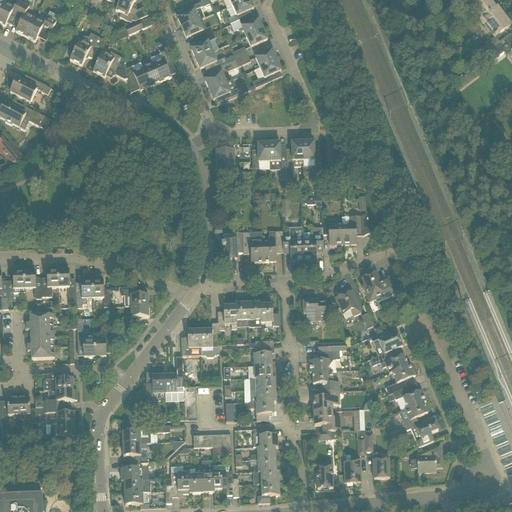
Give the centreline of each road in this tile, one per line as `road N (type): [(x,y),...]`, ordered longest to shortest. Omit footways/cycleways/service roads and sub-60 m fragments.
road 1 (residential): [(212,133),(313,131),(269,0)]
road 2 (residential): [(185,150),(9,51)]
road 3 (residential): [(0,256),(76,258),(190,299)]
road 4 (residential): [(480,467),(481,447),(422,317)]
road 5 (residential): [(290,427),(294,355),(285,284)]
road 6 (residential): [(212,133),(160,0)]
road 7 (residential): [(101,511),(97,424),(126,380)]
road 8 (residential): [(199,285),(200,182),(185,150)]
road 9 (residential): [(204,390),(205,431),(290,427)]
